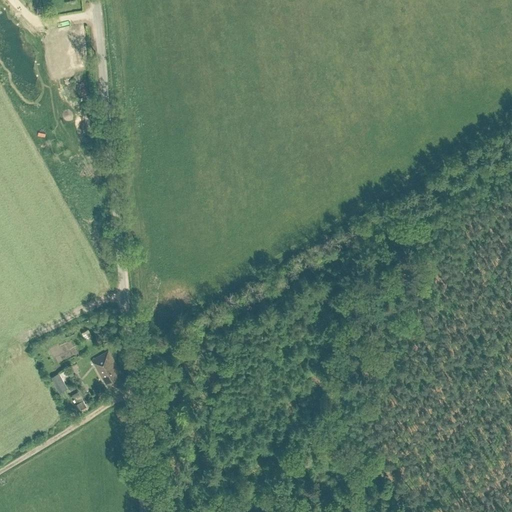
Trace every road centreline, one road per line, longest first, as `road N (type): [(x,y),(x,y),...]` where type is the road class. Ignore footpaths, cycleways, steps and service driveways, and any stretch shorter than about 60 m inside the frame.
road 1 (tertiary): [(144,511),(94,0)]
road 2 (track): [(0,470),(133,394)]
